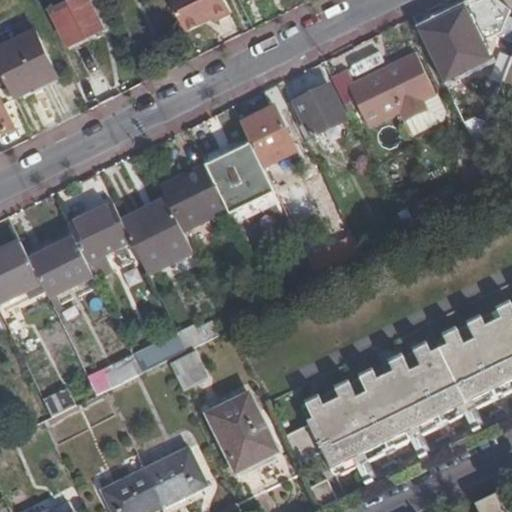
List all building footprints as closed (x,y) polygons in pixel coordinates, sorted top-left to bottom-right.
[(65,49),(104,30),(88,0),(79,0),(48,16),(65,49)] [(173,0),(188,33),(241,9),(237,0),(173,0)] [(500,30),(508,12),(503,9),(491,0),(487,0),(421,33),(444,80),(490,57),(481,39),(500,30)] [(0,46),(0,68),(14,96),(59,74),(36,29),(0,46)] [(332,80),(346,109),(356,104),(370,132),(400,116),(413,140),(445,124),(448,115),(415,54),(353,85),(347,73),(332,80)] [(348,121),(331,88),(296,105),(313,139),(348,121)] [(0,97),(0,131),(13,124),(0,97)] [(252,145),(265,170),(297,154),(275,110),(243,126),(248,135),(252,145)] [(206,165),(207,167),(252,145),(248,135),(203,158),(206,165)] [(230,213),(232,216),(276,194),(265,170),(252,145),(207,167),(230,213)] [(170,202),(186,236),(230,213),(207,167),(206,165),(162,187),(168,198),(170,202)] [(277,195),(294,230),(317,219),(300,184),(277,195)] [(125,225),(170,202),(168,198),(123,220),(125,225)] [(153,280),(197,257),(186,236),(170,202),(125,225),(135,244),(153,280)] [(90,267),(135,244),(125,225),(123,220),(115,203),(69,226),(77,242),(79,247),(90,267)] [(413,242),(436,231),(424,206),(401,218),(413,242)] [(51,301),(95,279),(90,267),(79,247),(77,242),(33,264),(42,282),(51,301)] [(0,305),(26,293),(30,302),(46,294),(42,285),(25,248),(22,243),(0,254),(0,305)] [(0,312),(2,316),(30,302),(26,293),(0,305),(0,312)] [(287,439),(300,467),(324,455),(336,477),(342,475),(343,478),(359,470),(357,464),(368,459),(370,465),(386,457),(385,454),(396,448),(398,451),(413,444),(410,438),(421,432),(424,438),(440,430),(438,427),(450,421),(452,424),(466,417),(464,412),(475,406),(478,411),(495,403),(493,400),(505,395),(506,398),(511,394),(511,306),(308,408),(315,421),(308,424),(310,427),(287,439)] [(145,370),(190,351),(182,333),(137,352),(145,370)] [(171,366),(182,389),(209,376),(198,353),(171,366)] [(102,394),(115,387),(105,369),(92,376),(102,394)] [(44,403),(52,419),(77,407),(69,391),(44,403)] [(278,448),(269,431),(255,402),(214,423),(239,475),(260,465),(257,458),(278,448)] [(0,444),(9,440),(0,422),(0,444)] [(275,428),(269,431),(278,448),(281,455),(287,452),(275,428)] [(163,507),(191,494),(208,486),(190,448),(145,470),(163,507)] [(281,455),(278,448),(257,458),(260,465),(281,455)] [(284,461),(281,455),(260,465),(239,475),(243,482),(284,461)] [(109,511),(153,511),(163,507),(145,470),(100,491),(109,511)] [(312,490),(322,509),(338,501),(328,482),(312,490)] [(163,507),(165,511),(177,511),(196,503),(191,494),(163,507)] [(507,511),(501,498),(473,511),(507,511)]
